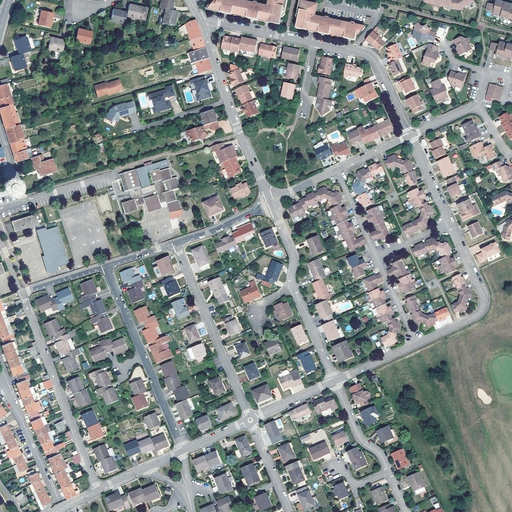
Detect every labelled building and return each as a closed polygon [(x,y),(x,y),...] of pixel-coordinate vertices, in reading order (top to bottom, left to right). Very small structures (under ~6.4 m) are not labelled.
[(166,9),(172,10),(173,0),(161,0),(161,3),(160,8),(166,9)] [(253,4),(236,0),(214,0),(207,8),(268,21),(268,23),(279,25),(280,18),(286,15),(284,11),(282,11),(284,0),(269,0),(268,7),(257,4),(253,4)] [(424,0),(428,3),(429,4),(435,6),(440,7),(442,7),(442,6),(443,7),(449,8),(455,10),(456,10),(462,9),(463,9),(468,6),(473,3),(474,2),(472,0),(424,0)] [(315,5),(301,1),(298,14),(296,14),(293,16),(296,21),(295,29),(306,31),(307,29),(310,30),(347,38),(350,38),(354,39),(355,35),(357,36),(364,27),(353,25),(349,24),(327,19),(323,19),(313,16),(315,5)] [(511,12),(509,11),(511,5),(501,3),(495,1),(494,6),(494,8),(490,7),(491,5),(487,4),(485,12),(492,13),(492,15),(493,15),(507,19),(508,19),(508,18),(511,19),(511,12)] [(148,8),(129,5),(128,12),(127,16),(145,20),(148,8)] [(207,8),(205,7),(205,9),(268,23),(268,21),(207,8)] [(127,16),(128,12),(113,9),(111,21),(125,24),(127,16)] [(166,9),(163,23),(174,25),(177,12),(172,10),(166,9)] [(42,11),(39,25),(50,27),(53,13),(42,11)] [(202,37),(198,24),(196,20),(186,24),(191,40),(202,37)] [(427,28),(426,25),(423,26),(420,25),(418,22),(413,25),(414,27),(412,36),(414,36),(416,41),(422,43),(426,40),(426,39),(433,41),(434,37),(435,37),(436,34),(429,31),(430,29),(427,28)] [(92,32),(78,30),(76,41),(90,44),(92,32)] [(309,32),(347,40),(347,38),(310,30),(309,32)] [(380,36),(373,30),(366,38),(372,44),(373,43),(380,50),(386,44),(379,37),(380,36)] [(229,39),(230,37),(225,36),(223,48),(239,52),(240,49),(242,40),(234,38),(233,39),(229,39)] [(15,40),(19,54),(22,54),(31,51),(26,37),(15,40)] [(205,48),(202,37),(191,40),(188,41),(191,52),(205,48)] [(460,38),(453,41),(455,45),(457,45),(456,48),(460,55),(466,52),(468,53),(468,51),(472,49),(467,39),(466,39),(466,37),(460,38)] [(65,41),(51,38),(48,49),(62,52),(65,41)] [(246,51),(255,53),(257,41),(242,38),(242,40),(240,49),(246,51)] [(427,48),(421,63),(428,66),(429,63),(436,61),(437,56),(436,52),(438,47),(428,43),(425,45),(427,48)] [(277,47),(261,44),(259,55),(275,58),(277,47)] [(387,60),(389,64),(397,61),(402,58),(395,44),(386,48),(388,53),(387,54),(388,57),(390,57),(390,58),(387,60)] [(511,48),(502,45),(501,45),(500,47),(493,45),(491,52),(494,53),(495,51),(498,52),(498,54),(497,59),(504,61),(511,63),(511,62),(511,48)] [(297,61),(299,51),(291,50),(291,48),(284,47),(281,58),(297,61)] [(208,58),(205,48),(191,52),(189,53),(193,63),(196,62),(208,58)] [(19,54),(11,57),(15,71),(27,67),(22,54),(19,54)] [(331,76),(335,59),(324,57),(322,67),(321,73),(331,76)] [(208,58),(196,62),(199,73),(212,69),(208,58)] [(389,64),(387,65),(389,69),(390,69),(394,77),(403,73),(397,61),(389,64)] [(299,65),(289,63),(286,76),(296,79),(297,74),(296,73),(297,72),(298,72),(299,65)] [(353,66),(346,64),(344,72),(349,74),(348,76),(357,78),(362,75),(362,72),(360,68),(357,68),(356,65),(353,64),(353,66)] [(232,72),(229,73),(231,78),(235,85),(244,81),(239,69),(238,69),(232,72)] [(461,89),(466,76),(459,74),(456,75),(455,73),(451,72),(449,79),(453,88),(456,87),(461,89)] [(205,76),(191,80),(192,84),(195,83),(198,90),(197,90),(198,94),(197,94),(198,100),(212,96),(210,90),(209,90),(208,88),(209,87),(208,82),(209,82),(207,79),(206,79),(205,76)] [(319,98),(328,100),(332,80),(321,77),(320,83),(322,83),(319,98)] [(106,82),(95,85),(98,96),(104,94),(103,93),(108,92),(109,94),(119,91),(118,90),(123,89),(120,79),(106,83),(106,82)] [(407,81),(406,79),(399,83),(402,89),(404,88),(405,91),(407,95),(416,91),(411,79),(407,81)] [(434,90),(431,92),(437,104),(441,101),(445,103),(445,99),(448,98),(445,92),(447,91),(445,87),(442,87),(442,86),(439,80),(431,84),(434,90)] [(295,85),(284,82),(281,96),(283,97),(290,98),(292,98),(295,85)] [(2,85),(0,85),(0,107),(13,104),(7,83),(2,85)] [(377,97),(374,92),(373,93),(371,89),(372,88),(370,84),(364,86),(358,89),(362,97),(365,103),(377,97)] [(246,85),(236,89),(240,96),(242,95),(242,97),(242,99),(244,103),(253,99),(246,85)] [(505,89),(492,85),(490,92),(488,98),(501,102),(505,89)] [(158,95),(152,97),(153,100),(155,108),(153,108),(154,114),(172,108),(170,102),(166,103),(165,98),(168,97),(168,98),(176,96),(173,86),(166,88),(166,91),(163,92),(163,91),(158,93),(158,95)] [(158,93),(149,95),(151,101),(153,100),(152,97),(158,95),(158,93)] [(414,110),(413,112),(414,114),(416,115),(423,111),(421,108),(423,105),(421,102),(418,96),(407,101),(410,107),(412,106),(414,110)] [(319,98),(318,98),(317,103),(319,104),(319,105),(317,107),(321,113),(324,114),(329,111),(332,100),(328,100),(319,98)] [(253,100),(242,105),(244,109),(243,109),(244,112),(245,112),(247,117),(258,112),(253,100)] [(111,109),(106,118),(112,122),(113,119),(118,122),(119,119),(118,115),(120,115),(121,116),(122,115),(122,117),(129,115),(129,114),(136,112),(133,102),(126,104),(126,103),(113,107),(113,108),(111,109)] [(15,113),(13,104),(0,107),(0,110),(3,121),(6,128),(19,125),(19,123),(15,113)] [(214,110),(202,114),(205,125),(218,121),(214,110)] [(511,117),(511,115),(508,116),(507,114),(500,118),(503,124),(502,125),(505,131),(507,130),(508,133),(507,134),(510,140),(511,139),(511,117)] [(382,134),(392,129),(388,119),(373,126),(374,126),(378,137),(382,135),(382,134)] [(220,128),(218,121),(186,131),(188,137),(191,136),(192,141),(201,139),(202,140),(208,136),(206,133),(205,132),(204,130),(210,128),(214,130),(220,128)] [(475,128),(473,121),(463,126),(468,138),(465,139),(467,144),(481,137),(477,129),(476,130),(475,128)] [(19,125),(6,128),(8,137),(10,143),(24,140),(19,125)] [(362,140),(363,142),(373,137),(374,139),(378,137),(374,126),(365,130),(359,133),(362,140)] [(358,142),(362,140),(359,133),(357,130),(347,134),(351,144),(354,142),(357,141),(358,142)] [(432,152),(436,160),(446,155),(443,148),(448,146),(444,139),(441,141),(440,139),(431,144),(434,151),(432,152)] [(14,154),(27,150),(24,140),(10,143),(12,148),(14,154)] [(235,157),(236,156),(232,146),(226,148),(224,149),(223,147),(221,143),(210,146),(212,151),(214,151),(220,164),(222,163),(235,157)] [(331,154),(329,150),(326,143),(322,145),(323,146),(315,150),(314,150),(319,160),(322,159),(325,157),(331,154)] [(338,144),(330,147),(331,149),(333,154),(334,156),(337,154),(339,155),(343,153),(344,155),(350,152),(346,143),(339,146),(338,144)] [(481,143),(470,148),(474,156),(478,158),(485,155),(488,161),(496,158),(491,145),(483,148),(481,143)] [(29,149),(27,150),(14,154),(15,157),(16,162),(28,158),(27,153),(30,152),(29,149)] [(35,156),(30,158),(34,170),(38,169),(40,175),(57,170),(53,159),(41,163),(39,155),(35,156)] [(393,167),(397,168),(400,161),(396,159),(395,157),(392,156),(390,157),(391,159),(387,161),(384,163),(387,170),(393,167)] [(235,157),(222,163),(229,177),(240,172),(238,168),(235,162),(237,161),(235,157)] [(451,165),(448,158),(438,163),(442,170),(442,169),(446,177),(456,172),(452,164),(451,165)] [(180,188),(177,178),(172,179),(166,161),(120,175),(125,191),(129,190),(132,200),(123,203),(126,214),(138,210),(137,206),(145,204),(148,212),(168,206),(171,213),(179,210),(176,201),(173,190),(180,188)] [(408,166),(409,165),(408,162),(406,161),(404,162),(400,161),(397,168),(401,170),(403,176),(411,172),(409,169),(408,166)] [(504,184),(511,180),(511,176),(511,175),(511,174),(509,168),(505,166),(504,167),(501,161),(491,166),(492,169),(494,171),(495,171),(497,174),(500,175),(502,179),(502,180),(504,184)] [(373,168),(372,166),(368,168),(369,170),(372,177),(383,172),(380,164),(377,166),(373,168)] [(369,170),(365,172),(361,173),(361,172),(357,173),(356,174),(358,177),(356,180),(364,183),(364,181),(372,177),(369,170)] [(416,184),(415,181),(413,177),(414,176),(412,172),(411,172),(403,176),(409,187),(416,184)] [(454,177),(447,180),(450,187),(449,188),(454,199),(463,194),(454,177)] [(358,197),(365,193),(362,187),(364,183),(356,180),(355,185),(353,186),(352,188),(353,191),(355,190),(357,194),(358,197)] [(235,197),(241,195),(240,194),(246,192),(247,193),(251,191),(247,182),(242,184),(242,183),(237,186),(231,188),(235,197)] [(11,192),(13,193),(15,193),(16,192),(17,190),(18,189),(17,187),(17,186),(15,184),(14,184),(12,184),(10,185),(9,186),(9,188),(9,190),(10,191),(11,192)] [(324,199),(328,201),(331,193),(326,191),(325,189),(324,189),(320,190),(321,192),(317,194),(315,195),(318,202),(324,199)] [(408,200),(408,202),(423,195),(422,192),(418,193),(416,190),(407,194),(410,199),(408,200)] [(511,202),(511,194),(505,192),(492,198),(495,206),(508,200),(511,202)] [(338,198),(340,197),(338,194),(337,194),(335,194),(331,193),(328,201),(331,202),(334,208),(340,206),(341,205),(340,202),(338,198)] [(357,198),(358,202),(360,201),(362,205),(363,208),(370,205),(365,193),(358,197),(357,198)] [(307,208),(318,202),(315,195),(314,194),(309,196),(310,197),(307,199),(304,201),(307,208)] [(414,209),(418,207),(423,205),(422,201),(425,199),(423,195),(408,202),(409,204),(411,203),(414,209)] [(223,210),(217,197),(204,203),(210,216),(223,210)] [(300,204),(289,209),(293,218),(299,215),(305,213),(304,211),(308,209),(307,208),(303,200),(299,202),(300,204)] [(463,221),(476,215),(472,207),(469,200),(458,205),(460,210),(461,210),(463,214),(462,214),(460,215),(463,221)] [(421,214),(420,217),(428,219),(429,215),(431,214),(432,213),(430,210),(428,211),(427,207),(425,204),(423,205),(418,207),(421,214)] [(340,206),(334,208),(330,210),(332,216),(330,217),(331,219),(346,212),(345,208),(341,210),(340,206)] [(367,221),(382,214),(381,211),(379,213),(376,207),(367,212),(369,215),(366,217),(367,221)] [(334,220),(337,226),(347,221),(345,217),(348,215),(346,212),(331,219),(332,221),(334,220)] [(383,216),(382,214),(367,221),(369,224),(372,223),(374,227),(376,226),(383,223),(383,222),(381,217),(383,216)] [(38,224),(35,215),(11,222),(14,231),(38,224)] [(416,231),(419,229),(423,227),(423,229),(426,228),(427,226),(426,224),(428,219),(420,217),(419,221),(412,224),(416,231)] [(511,218),(506,223),(505,222),(498,227),(498,230),(499,232),(502,233),(501,236),(509,238),(511,231),(511,230),(511,218)] [(337,232),(338,234),(354,227),(352,223),(348,225),(347,221),(337,226),(339,231),(337,232)] [(484,234),(478,222),(468,226),(474,238),(484,234)] [(389,238),(383,223),(376,226),(378,231),(376,231),(369,234),(372,240),(373,241),(376,239),(377,241),(380,239),(382,242),(389,238)] [(244,237),(255,233),(251,224),(237,230),(238,232),(232,234),(234,237),(237,243),(245,240),(244,237)] [(405,236),(407,235),(411,233),(412,235),(417,233),(416,231),(412,224),(402,229),(405,236)] [(68,264),(57,227),(46,230),(45,228),(36,231),(44,256),(42,257),(48,274),(59,270),(58,267),(68,264)] [(344,241),(345,241),(352,237),(354,236),(352,233),(355,231),(354,227),(338,234),(339,236),(341,235),(344,241)] [(272,229),(261,234),(267,248),(278,243),(276,238),(273,239),(272,237),(275,236),(272,229)] [(218,254),(237,245),(237,243),(234,237),(230,239),(229,236),(224,239),(225,241),(223,242),(215,245),(218,254)] [(317,236),(308,241),(311,249),(313,248),(315,254),(323,250),(317,236)] [(363,238),(356,241),(354,242),(352,237),(345,241),(351,253),(362,248),(361,246),(366,244),(363,238)] [(431,241),(427,243),(423,245),(427,252),(434,249),(437,250),(440,242),(435,241),(434,239),(432,238),(430,239),(431,241)] [(443,258),(449,255),(450,254),(448,250),(447,247),(448,246),(447,243),(446,243),(444,244),(440,242),(437,250),(440,251),(443,258)] [(419,247),(415,249),(413,250),(416,257),(427,252),(423,245),(423,243),(418,245),(419,247)] [(500,252),(495,243),(480,249),(482,253),(476,255),(479,263),(486,260),(485,259),(500,252)] [(208,263),(202,247),(192,251),(199,267),(201,266),(207,263),(208,263)] [(440,266),(441,268),(456,261),(454,257),(450,259),(449,255),(443,258),(439,260),(441,265),(440,266)] [(170,261),(169,257),(157,262),(159,266),(154,268),(158,278),(173,271),(169,261),(170,261)] [(351,267),(353,271),(365,265),(363,261),(359,263),(356,257),(348,261),(350,267),(351,267)] [(318,259),(308,263),(316,281),(326,277),(318,259)] [(390,278),(397,275),(399,274),(401,278),(407,275),(400,260),(393,264),(394,267),(390,268),(391,269),(387,271),(390,278)] [(283,265),(273,261),(266,277),(264,277),(263,280),(273,285),(275,281),(276,282),(283,265)] [(455,270),(453,266),(457,264),(456,261),(441,268),(441,270),(444,269),(446,274),(455,270)] [(354,274),(356,281),(365,277),(363,270),(367,268),(365,265),(353,271),(354,274)] [(125,283),(128,282),(132,280),(133,284),(141,281),(139,276),(135,277),(131,268),(120,273),(125,283)] [(452,277),(457,288),(464,284),(466,284),(464,279),(462,280),(460,276),(459,274),(452,277)] [(383,281),(380,275),(376,277),(376,275),(364,281),(370,293),(376,290),(374,286),(376,285),(383,281)] [(407,275),(401,278),(399,279),(401,283),(397,285),(399,288),(414,281),(413,279),(411,280),(408,275),(407,275)] [(174,281),(172,277),(162,281),(169,297),(180,292),(175,281),(174,281)] [(226,294),(219,279),(208,283),(211,291),(212,290),(216,298),(217,298),(226,294)] [(320,303),(333,297),(331,292),(329,293),(323,279),(312,283),(319,298),(318,299),(320,303)] [(91,280),(81,284),(86,296),(82,297),(84,303),(91,299),(90,296),(93,295),(97,293),(91,280)] [(143,286),(141,281),(133,284),(135,288),(132,289),(128,291),(133,303),(144,299),(139,288),(143,286)] [(250,283),(252,287),(241,292),(245,303),(260,296),(256,286),(254,281),(250,283)] [(415,283),(414,281),(399,288),(401,292),(404,291),(406,294),(415,290),(413,284),(415,283)] [(460,294),(459,298),(467,300),(468,296),(470,295),(471,293),(469,291),(468,291),(466,287),(464,284),(457,288),(460,294)] [(56,294),(58,298),(59,301),(55,303),(58,309),(58,310),(64,308),(63,304),(73,299),(69,288),(56,294)] [(376,290),(370,293),(369,294),(371,299),(369,300),(370,302),(385,295),(384,291),(380,293),(379,289),(376,290)] [(226,294),(217,298),(219,303),(228,299),(226,294)] [(376,309),(386,305),(384,301),(387,299),(385,295),(370,302),(371,305),(373,304),(376,309)] [(51,303),(50,300),(48,296),(36,301),(40,312),(51,307),(53,311),(58,309),(55,303),(55,301),(51,303)] [(409,306),(407,307),(409,312),(411,311),(418,307),(413,296),(406,300),(407,302),(409,306)] [(461,309),(462,311),(465,309),(466,307),(465,305),(467,300),(459,298),(458,301),(452,304),(455,312),(458,310),(461,309)] [(84,303),(80,304),(82,310),(90,306),(95,317),(98,316),(102,314),(105,313),(100,300),(96,302),(93,303),(91,299),(84,303)] [(182,306),(179,300),(172,303),(178,319),(189,315),(186,307),(183,309),(182,306)] [(327,300),(316,305),(322,319),(323,318),(326,324),(334,320),(331,314),(333,314),(327,300)] [(273,311),(276,317),(278,321),(281,319),(292,315),(287,303),(282,305),(282,303),(274,306),(276,310),(273,311)] [(377,318),(392,311),(391,307),(387,309),(386,305),(376,309),(378,315),(376,316),(377,318)] [(150,317),(145,307),(135,311),(140,324),(144,322),(147,321),(149,324),(156,322),(154,316),(150,317)] [(414,318),(412,318),(414,322),(416,322),(418,321),(422,322),(424,315),(421,314),(418,307),(411,311),(412,314),(414,318)] [(442,318),(446,316),(449,315),(446,308),(435,313),(438,321),(439,322),(443,320),(442,318)] [(394,314),(392,311),(377,318),(378,320),(380,319),(383,324),(387,322),(392,320),(391,316),(394,314)] [(428,316),(424,315),(422,322),(426,324),(427,326),(429,327),(432,325),(431,324),(435,322),(438,321),(435,313),(428,316)] [(107,316),(103,318),(100,320),(98,316),(95,317),(91,319),(93,324),(97,323),(102,333),(113,329),(107,316)] [(0,320),(0,329),(6,327),(10,325),(7,318),(3,319),(0,320)] [(61,336),(66,334),(63,329),(60,330),(55,319),(44,324),(50,337),(54,335),(57,334),(59,337),(61,336)] [(390,329),(389,332),(397,335),(398,331),(401,329),(399,325),(397,326),(396,321),(394,319),(392,320),(387,322),(390,329)] [(241,332),(236,320),(233,321),(226,323),(226,324),(231,336),(241,332)] [(332,321),(323,325),(326,333),(328,333),(331,341),(340,337),(332,321)] [(158,327),(156,322),(149,324),(150,328),(147,329),(143,331),(148,344),(152,342),(156,341),(159,339),(154,328),(158,327)] [(200,339),(194,325),(185,329),(190,343),(200,339)] [(301,326),(292,330),(298,344),(307,340),(305,335),(301,326)] [(14,337),(13,334),(9,335),(6,327),(0,329),(0,338),(1,338),(2,341),(14,337)] [(395,340),(397,335),(389,332),(388,336),(381,339),(385,346),(388,345),(391,343),(392,344),(396,342),(395,340)] [(70,339),(68,333),(66,334),(61,336),(62,340),(59,341),(55,343),(60,356),(64,354),(68,353),(71,351),(66,340),(70,339)] [(170,341),(168,336),(159,339),(156,341),(157,344),(154,345),(150,347),(157,363),(173,357),(169,348),(166,342),(170,341)] [(5,353),(14,349),(10,340),(15,338),(14,337),(2,341),(4,345),(2,346),(5,353)] [(110,339),(105,341),(108,348),(108,349),(112,348),(114,351),(115,355),(128,350),(123,338),(112,343),(110,339)] [(282,350),(277,338),(265,343),(270,355),(282,350)] [(108,357),(106,353),(105,350),(108,348),(105,341),(105,340),(99,342),(101,346),(90,351),(95,362),(108,357)] [(35,347),(37,345),(35,341),(32,343),(33,346),(29,349),(30,352),(36,350),(35,347)] [(345,341),(333,347),(335,352),(337,352),(341,361),(353,356),(345,341)] [(250,354),(245,343),(236,347),(240,358),(250,354)] [(198,363),(203,361),(202,357),(205,355),(206,355),(202,344),(192,348),(196,359),(197,359),(198,363)] [(5,353),(8,361),(17,357),(14,349),(5,353)] [(77,355),(75,350),(71,351),(68,353),(69,356),(66,358),(62,359),(67,372),(78,368),(73,356),(77,355)] [(307,351),(297,355),(299,360),(300,359),(307,374),(316,370),(314,365),(313,365),(309,355),(308,355),(307,351)] [(8,361),(10,368),(20,365),(23,363),(20,356),(17,357),(8,361)] [(176,375),(177,374),(171,361),(160,366),(166,379),(176,375)] [(23,363),(20,365),(24,375),(28,373),(24,363),(23,363)] [(259,376),(254,364),(245,368),(250,380),(259,376)] [(24,375),(20,365),(10,368),(14,376),(16,376),(17,379),(28,374),(28,373),(24,375)] [(98,375),(97,371),(89,374),(92,379),(96,378),(100,389),(104,387),(107,386),(111,384),(106,372),(101,373),(98,375)] [(303,383),(299,373),(291,377),(290,374),(279,379),(283,389),(290,386),(291,388),(303,383)] [(19,391),(28,388),(25,380),(30,378),(28,374),(17,379),(18,382),(16,383),(19,391)] [(166,379),(165,379),(170,392),(173,391),(181,387),(176,375),(166,379)] [(74,394),(84,390),(78,377),(68,381),(73,394),(74,394)] [(225,391),(219,378),(209,382),(215,395),(225,391)] [(46,381),(43,382),(46,390),(53,387),(50,380),(46,381)] [(143,394),(146,392),(141,380),(130,384),(135,397),(143,394)] [(359,384),(350,388),(357,404),(367,400),(369,398),(370,396),(368,392),(366,391),(363,393),(359,384)] [(272,397),(267,385),(253,391),(258,403),(272,397)] [(173,391),(178,403),(186,400),(189,399),(184,386),(181,387),(173,391)] [(112,388),(108,389),(105,391),(104,387),(100,389),(96,390),(99,396),(103,394),(107,405),(118,401),(112,388)] [(22,399),(31,395),(28,388),(19,391),(22,399)] [(90,402),(85,389),(84,390),(74,394),(75,397),(74,398),(74,399),(73,400),(76,408),(90,402)] [(135,397),(132,398),(138,411),(148,407),(143,394),(135,397)] [(25,406),(34,403),(31,395),(22,399),(25,406)] [(316,403),(313,405),(317,416),(322,414),(321,412),(330,407),(332,410),(337,408),(333,398),(327,401),(326,399),(323,400),(322,399),(315,402),(316,403)] [(175,405),(182,420),(193,416),(186,400),(178,403),(175,405)] [(34,403),(25,406),(28,414),(30,413),(31,417),(39,414),(37,410),(34,403)] [(235,414),(231,404),(217,410),(221,420),(235,414)] [(288,413),(292,421),(310,413),(307,404),(288,413)] [(371,408),(361,413),(367,426),(377,422),(375,418),(371,409),(371,408)] [(81,415),(87,429),(98,424),(92,411),(81,415)] [(149,430),(160,426),(155,413),(144,418),(149,430)] [(34,430),(43,425),(40,418),(39,414),(31,417),(33,421),(31,422),(34,430)] [(213,426),(208,416),(196,421),(201,431),(213,426)] [(0,429),(2,435),(10,431),(7,424),(5,425),(3,420),(0,422),(0,429)] [(280,436),(274,422),(265,426),(270,440),(280,436)] [(103,436),(98,424),(87,429),(92,440),(103,436)] [(34,430),(38,437),(47,433),(43,425),(34,430)] [(388,427),(376,432),(381,443),(393,438),(388,427)] [(2,435),(6,443),(14,440),(10,431),(2,435)] [(344,432),(333,437),(336,446),(348,440),(344,432)] [(41,444),(50,440),(47,433),(38,437),(41,444)] [(309,434),(300,438),(302,443),(311,439),(309,434)] [(164,435),(152,440),(155,449),(156,451),(169,446),(164,435)] [(252,453),(245,437),(235,441),(242,456),(252,453)] [(151,451),(155,449),(152,440),(151,438),(138,443),(141,452),(143,454),(146,453),(148,455),(152,453),(151,451)] [(10,450),(17,447),(14,440),(6,443),(10,450)] [(50,440),(41,444),(45,452),(48,450),(49,454),(55,451),(65,447),(63,443),(56,446),(53,447),(50,440)] [(138,443),(137,441),(124,447),(129,457),(133,456),(134,458),(139,456),(138,453),(141,452),(138,443)] [(325,442),(310,449),(314,459),(322,456),(321,455),(329,451),(325,442)] [(294,457),(289,443),(278,447),(284,461),(294,457)] [(101,461),(110,458),(104,445),(94,449),(99,462),(101,461)] [(10,450),(13,458),(21,454),(17,447),(10,450)] [(356,448),(347,452),(355,470),(365,465),(361,456),(362,455),(361,452),(358,453),(356,448)] [(397,461),(400,468),(409,464),(403,450),(401,450),(395,453),(392,454),(396,462),(397,461)] [(51,466),(60,462),(64,460),(61,453),(57,455),(55,451),(49,454),(51,458),(48,459),(51,466)] [(215,453),(205,458),(209,466),(209,467),(219,463),(215,453)] [(17,465),(24,461),(21,454),(13,458),(17,465)] [(80,460),(78,454),(73,456),(72,457),(74,462),(80,460)] [(117,469),(112,457),(110,458),(101,461),(106,474),(117,469)] [(205,458),(205,457),(193,462),(197,471),(204,468),(209,466),(205,458)] [(20,472),(16,474),(17,478),(27,473),(26,469),(28,469),(24,461),(17,465),(20,472)] [(288,472),(299,467),(297,461),(286,466),(288,472)] [(55,474),(64,470),(60,462),(51,466),(55,474)] [(256,472),(252,464),(241,468),(249,486),(258,482),(254,473),(256,472)] [(304,480),(299,467),(288,472),(294,484),(304,480)] [(33,470),(27,473),(32,484),(40,480),(36,473),(35,474),(33,470)] [(55,474),(58,481),(67,477),(64,470),(55,474)] [(419,472),(408,477),(411,484),(412,484),(415,490),(425,486),(419,472)] [(226,474),(215,479),(220,490),(220,494),(223,494),(232,490),(226,474)] [(61,488),(70,484),(67,477),(58,481),(61,488)] [(32,493),(36,491),(43,488),(40,480),(32,484),(29,485),(32,493)] [(343,482),(334,486),(340,500),(348,496),(345,489),(346,489),(343,482)] [(67,499),(79,493),(78,490),(74,492),(70,484),(61,488),(67,499)] [(155,485),(142,491),(147,501),(148,503),(160,497),(155,485)] [(381,487),(371,491),(377,504),(387,499),(381,487)] [(39,499),(47,495),(43,488),(36,491),(39,499)] [(142,491),(142,489),(129,494),(134,506),(147,501),(142,491)] [(315,505),(308,490),(298,495),(304,510),(315,505)] [(126,510),(130,508),(125,495),(121,497),(119,493),(106,498),(112,511),(124,505),(126,510)] [(271,506),(265,493),(255,497),(261,510),(271,506)] [(39,499),(43,506),(44,509),(52,506),(47,495),(39,499)] [(216,502),(218,506),(219,510),(216,511),(215,511),(223,511),(233,508),(229,497),(216,502)]
